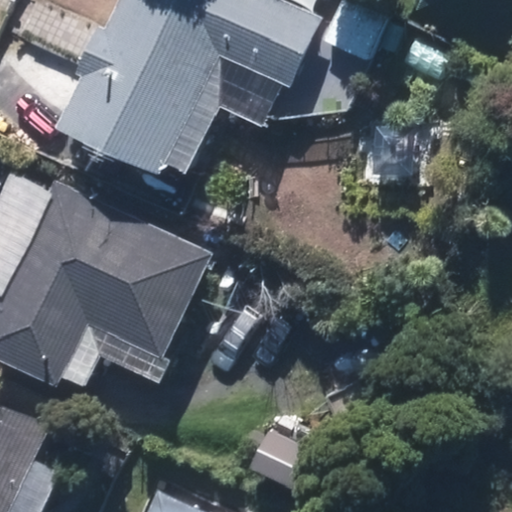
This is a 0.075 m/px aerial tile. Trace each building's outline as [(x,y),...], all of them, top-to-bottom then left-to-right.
[(102,69),(79,122),(182,167),(232,52),(304,83),(335,12),(307,0),(132,0),(122,24),(116,21),(96,66),(102,69)] [(397,14),(365,0),(351,0),(334,39),(378,58),(397,14)] [(67,185),(23,166),(0,216),(0,278),(21,288),(67,185)] [(185,351),(230,248),(69,178),(67,185),(21,288),(0,335),(0,344),(78,379),(106,316),(185,351)] [(31,511),(73,417),(0,385),(0,511),(31,511)] [(281,424),(266,461),(348,495),(363,458),(281,424)] [(155,511),(236,511),(168,483),(155,511)]
